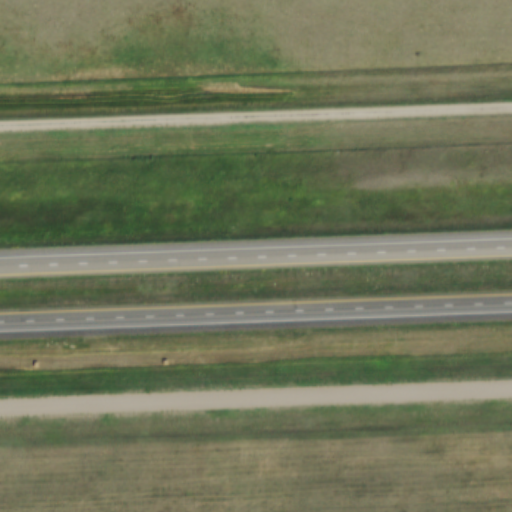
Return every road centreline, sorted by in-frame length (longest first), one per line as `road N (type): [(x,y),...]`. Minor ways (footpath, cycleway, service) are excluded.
road 1 (residential): [(511,107),(0,128)]
road 2 (motorway): [(0,322),(511,303)]
road 3 (motorway): [(511,248),(0,267)]
road 4 (residential): [(511,392),(0,410)]
